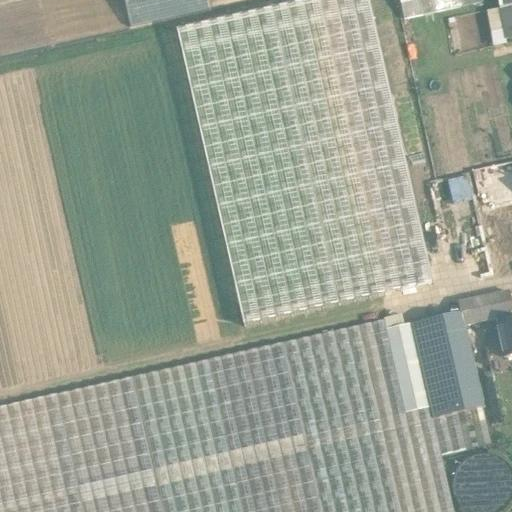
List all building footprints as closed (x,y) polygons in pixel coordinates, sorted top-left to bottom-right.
[(125,0),(129,22),(208,10),(206,0),(125,0)] [(432,263),(369,0),(293,0),(176,29),(245,328),(436,281),(432,263)] [(398,0),(403,21),(482,4),(480,0),(398,0)] [(504,39),(511,37),(511,0),(497,0),(499,8),(504,39)] [(511,165),(475,172),(489,244),(511,239),(511,165)] [(498,270),(511,266),(511,241),(493,245),(498,270)] [(463,326),(495,319),(499,318),(498,314),(511,311),(508,291),(458,302),(460,312),(463,326)] [(498,314),(499,318),(495,319),(503,357),(511,355),(511,318),(511,315),(511,312),(511,311),(498,314)] [(483,408),(465,328),(463,328),(463,326),(460,312),(411,324),(408,314),(255,349),(0,407),(0,511),(479,511),(465,450),(490,444),(482,408),(483,408)]
